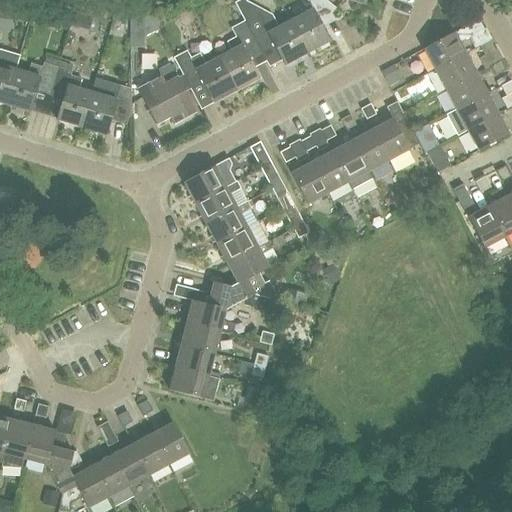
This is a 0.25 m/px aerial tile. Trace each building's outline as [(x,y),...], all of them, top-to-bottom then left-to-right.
[(290,22),(279,27),(273,15),(246,2),(245,0),(240,0),(235,3),(244,22),(258,46),(261,52),(274,45),(285,66),(307,54),(290,22)] [(290,22),(307,54),(330,42),(319,21),(332,14),(336,9),(325,0),(306,0),(312,10),(290,22)] [(37,24),(44,26),(48,10),(39,8),(34,6),(29,22),(37,24)] [(81,19),(73,17),(71,24),(79,27),(82,25),(89,28),(92,20),(82,17),(81,19)] [(158,30),(151,17),(130,17),(130,48),(144,48),(144,38),(158,30)] [(466,54),(460,43),(485,30),(479,20),(458,31),(459,32),(455,34),(455,33),(424,50),(435,70),(466,54)] [(245,53),(258,46),(244,22),(232,29),(236,38),(226,43),(231,52),(219,58),(237,92),(259,80),(245,53)] [(490,41),(480,46),(485,56),(496,51),(490,41)] [(199,54),(190,59),(187,52),(174,59),(187,84),(200,78),(214,104),(237,92),(219,58),(205,66),(199,54)] [(19,59),(0,53),(0,104),(5,105),(15,70),(19,59)] [(446,90),(476,74),(466,54),(435,70),(446,90)] [(501,61),(491,67),(496,76),(506,71),(501,61)] [(50,94),(58,68),(44,63),(42,69),(29,65),(27,74),(15,70),(5,105),(29,113),(36,90),(50,94)] [(192,107),(177,77),(171,67),(159,73),(161,77),(144,86),(148,93),(141,97),(156,126),(170,118),(174,125),(189,117),(186,110),(192,107)] [(83,81),(70,77),(72,72),(58,68),(50,94),(64,99),(57,121),(81,128),(92,93),(80,90),(83,81)] [(390,68),(381,72),(389,87),(398,82),(390,68)] [(456,111),(487,94),(476,74),(446,90),(456,111)] [(96,79),(92,93),(81,128),(106,136),(110,122),(113,113),(129,118),(129,117),(131,117),(131,89),(120,86),(96,79)] [(511,81),(501,87),(507,97),(511,93),(511,81)] [(498,114),(487,94),(456,111),(446,116),(457,136),(467,131),(498,114)] [(376,115),(370,105),(360,110),(366,120),(376,115)] [(498,114),(467,131),(478,151),(509,135),(498,114)] [(356,126),(350,115),(340,121),(346,131),(356,126)] [(409,150),(420,144),(414,134),(406,120),(396,125),(393,120),(372,131),(388,161),(409,150)] [(330,126),(320,131),(326,142),(336,137),(330,126)] [(368,172),(388,161),(372,131),(352,142),(368,172)] [(310,137),(300,142),(306,153),(316,147),(310,137)] [(372,179),(368,172),(352,142),(332,152),(348,183),(352,190),(372,179)] [(255,158),(265,152),(260,143),(249,148),(255,158)] [(435,143),(422,149),(425,153),(437,147),(435,143)] [(440,146),(427,153),(438,173),(451,166),(440,146)] [(295,159),(289,148),(280,153),(285,164),(295,159)] [(328,194),(348,183),(332,152),(312,163),(328,194)] [(226,188),(234,183),(228,171),(230,165),(227,160),(184,183),(195,204),(225,188),(226,188)] [(307,205),(328,194),(312,163),(291,174),(307,205)] [(506,166),(496,172),(501,182),(511,177),(506,166)] [(271,190),(281,184),(276,173),(265,179),(271,190)] [(485,177),(475,183),(481,193),(491,188),(485,177)] [(236,208),(229,195),(240,189),(236,182),(234,183),(226,188),(225,188),(195,204),(205,224),(236,208)] [(281,184),(271,190),(275,199),(286,194),(281,184)] [(484,249),(505,238),(489,207),(478,213),(463,185),(453,190),(484,249)] [(505,238),(511,233),(511,202),(509,196),(489,207),(505,238)] [(247,228),(240,215),(251,209),(247,202),(236,208),(205,224),(216,244),(247,228)] [(291,230),(302,224),(296,214),(286,220),(291,230)] [(227,264),(268,242),(257,223),(247,228),(216,244),(227,264)] [(302,224),(291,230),(296,240),(307,235),(302,224)] [(269,269),(262,255),(272,250),(268,242),(227,264),(237,284),(238,284),(258,274),(259,274),(269,269)] [(333,264),(328,267),(321,270),(327,282),(339,276),(333,264)] [(265,286),(259,274),(258,274),(238,284),(237,284),(230,288),(213,283),(211,294),(195,290),(192,301),(208,305),(208,306),(226,311),(255,295),(269,299),(276,295),(269,283),(265,286)] [(208,306),(208,305),(192,301),(186,324),(220,333),(232,336),(235,325),(223,321),(226,311),(208,306)] [(284,313),(285,314),(293,315),(295,306),(295,305),(286,303),(284,313)] [(214,355),(220,333),(186,324),(181,346),(214,355)] [(262,332),(260,343),(271,346),(274,335),(262,332)] [(209,377),(214,355),(181,346),(175,368),(209,377)] [(254,365),(265,368),(268,357),(256,354),(254,365)] [(262,379),(265,368),(254,365),(251,376),(262,379)] [(219,380),(209,377),(175,368),(169,391),(213,402),(219,380)] [(16,399),(13,410),(23,413),(26,402),(16,399)] [(146,402),(136,407),(142,417),(151,411),(146,402)] [(255,407),(243,404),(240,415),(252,418),(255,407)] [(38,406),(35,416),(46,419),(49,409),(38,406)] [(126,413),(117,417),(122,428),(131,423),(126,413)] [(0,460),(2,454),(10,420),(0,417),(0,460)] [(24,460),(32,426),(10,420),(2,454),(5,455),(2,467),(22,467),(24,460)] [(107,422),(96,428),(102,438),(112,432),(107,422)] [(152,435),(169,465),(189,454),(173,424),(152,435)] [(24,460),(46,465),(46,466),(50,447),(51,448),(52,443),(55,432),(32,426),(24,460)] [(55,432),(52,443),(64,446),(66,435),(55,432)] [(112,432),(102,438),(107,448),(118,442),(112,432)] [(149,476),(169,465),(152,435),(132,445),(149,476)] [(129,487),(149,476),(132,445),(112,456),(129,487)] [(46,466),(46,465),(61,495),(76,487),(77,486),(72,478),(72,477),(70,472),(69,471),(73,453),(51,448),(50,447),(46,466)] [(73,453),(69,471),(70,472),(79,467),(81,462),(76,452),(73,453)] [(108,498),(129,487),(112,456),(92,467),(108,498)] [(88,509),(108,498),(92,467),(72,477),(72,478),(77,486),(76,487),(88,509)] [(43,506),(56,509),(59,495),(47,492),(43,506)]
